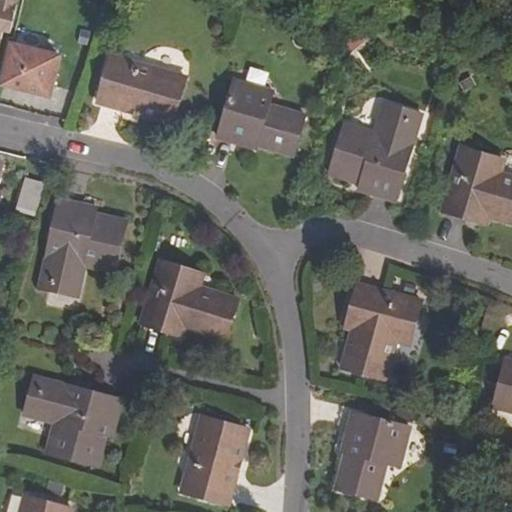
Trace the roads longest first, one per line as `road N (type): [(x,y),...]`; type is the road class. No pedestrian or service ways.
road 1 (residential): [(0,132),(164,172),(225,205),(270,250)]
road 2 (residential): [(270,250),(291,352),(292,511)]
road 3 (residential): [(511,286),(356,234),(325,232),(270,250)]
road 4 (unknown): [(294,403),(70,368)]
